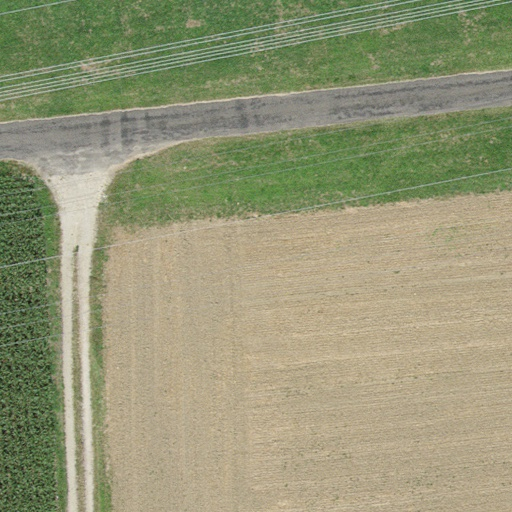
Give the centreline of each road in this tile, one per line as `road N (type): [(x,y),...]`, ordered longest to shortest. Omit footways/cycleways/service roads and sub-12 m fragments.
road 1 (track): [(0,147),(511,90)]
road 2 (track): [(63,140),(74,511)]
